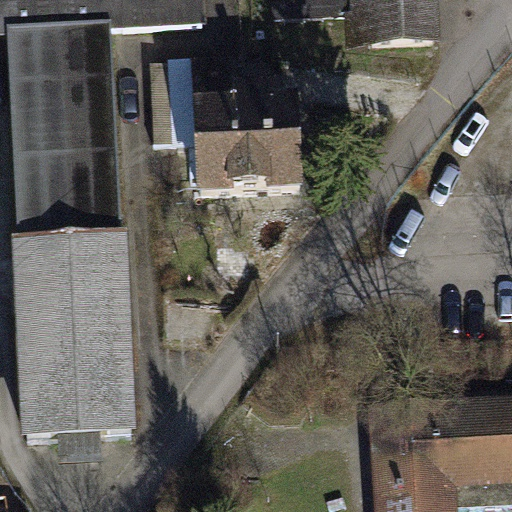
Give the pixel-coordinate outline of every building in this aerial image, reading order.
[(0,0),(0,43),(10,43),(30,445),(133,440),(112,34),(201,30),(199,0),(0,0)] [(441,0),(268,0),(270,30),(351,26),(353,64),(444,59),(441,0)] [(202,192),(203,214),(307,209),(302,112),(281,113),(280,93),(239,95),(237,67),(154,71),(159,157),(192,155),(193,193),(202,192)] [(168,309),(168,347),(215,348),(215,310),(168,309)] [(458,511),(458,496),(511,493),(511,401),(374,408),(378,511),(458,511)]
